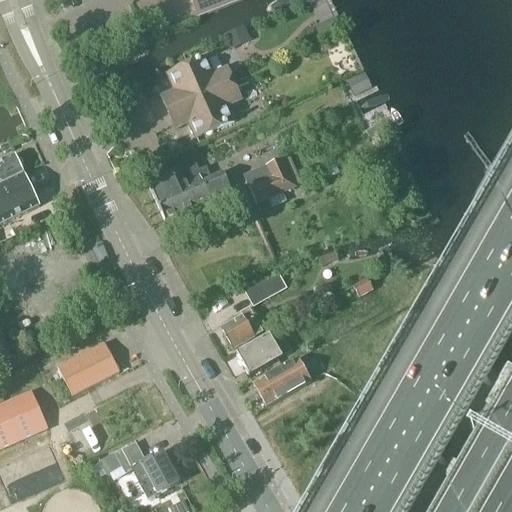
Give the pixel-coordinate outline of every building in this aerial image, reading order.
[(190,0),(197,16),(238,0),(190,0)] [(229,38),(233,48),(248,43),(244,33),(229,38)] [(163,100),(169,115),(235,87),(229,72),(214,78),(207,60),(193,66),(193,67),(170,77),(179,96),(174,98),(171,97),(163,100)] [(235,87),(169,115),(176,130),(183,126),(185,123),(189,121),(198,141),(221,131),(235,125),(227,108),(242,101),(235,87)] [(0,186),(24,175),(15,157),(0,163),(0,186)] [(284,161),(283,160),(264,168),(269,179),(247,188),(256,207),(296,189),(295,187),(300,185),(288,159),(284,161)] [(165,224),(232,192),(223,175),(210,181),(205,169),(198,173),(193,162),(146,184),(165,224)] [(0,226),(39,208),(24,175),(0,186),(0,226)] [(267,285),(266,284),(244,295),(252,310),(286,292),(279,279),(267,285)] [(359,300),(373,292),(367,281),(353,289),(359,300)] [(242,318),(221,330),(233,352),(263,335),(249,311),(241,316),(242,318)] [(292,355),(279,332),(236,356),(248,379),(292,355)] [(104,345),(57,370),(72,398),(118,374),(104,345)] [(266,409),(311,385),(297,360),(282,369),(283,369),(253,386),(266,409)] [(0,451),(45,432),(47,431),(31,395),(0,408),(0,451)] [(141,467),(157,496),(179,485),(162,454),(145,464),(135,445),(99,465),(105,477),(121,469),(125,476),(141,467)]
